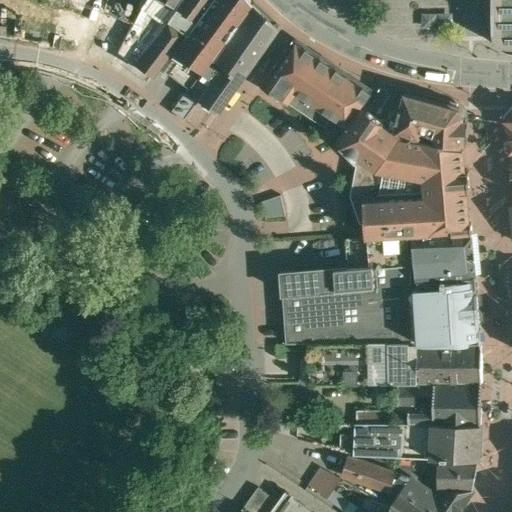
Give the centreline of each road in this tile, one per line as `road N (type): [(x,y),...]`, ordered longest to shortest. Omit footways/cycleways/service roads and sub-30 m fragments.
road 1 (residential): [(206,146),(257,235),(256,385)]
road 2 (secondary): [(299,8),(404,67),(511,78)]
road 3 (residential): [(47,64),(123,93),(206,146)]
road 4 (residential): [(299,8),(206,146)]
road 5 (residential): [(256,385),(245,472),(219,511)]
